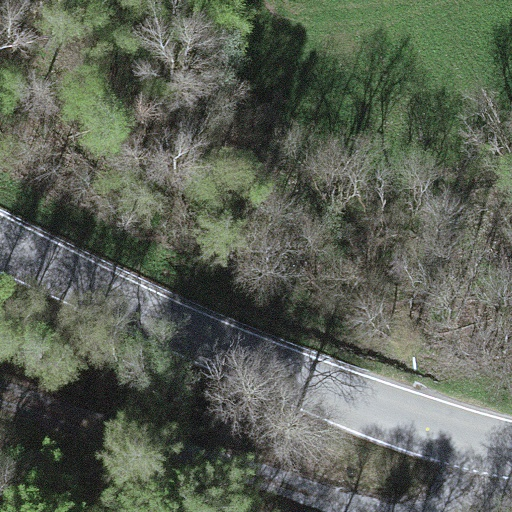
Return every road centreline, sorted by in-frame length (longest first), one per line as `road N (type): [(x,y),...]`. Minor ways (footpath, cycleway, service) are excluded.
road 1 (tertiary): [(511,436),(378,412),(0,231)]
road 2 (track): [(0,398),(365,511)]
